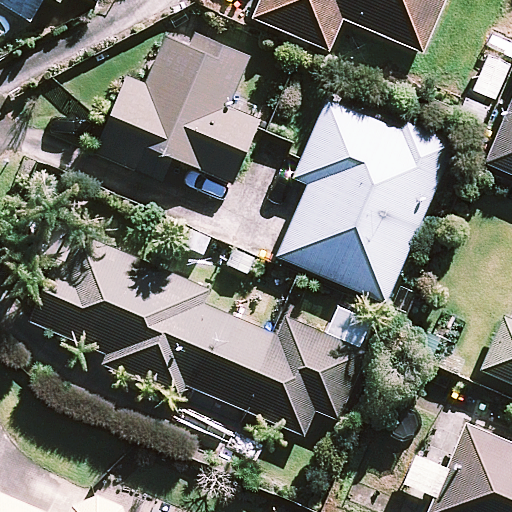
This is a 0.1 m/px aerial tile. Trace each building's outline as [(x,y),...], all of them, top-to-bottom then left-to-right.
[(261,0),(253,18),(329,51),(343,19),(421,53),(444,0),(261,0)] [(511,5),(507,4),(488,48),(511,58),(511,5)] [(194,34),(188,47),(166,38),(147,86),(127,78),(96,154),(163,181),(172,159),(234,184),(259,121),(228,109),(249,56),(194,34)] [(450,149),(328,98),(295,179),(309,185),(278,257),(386,302),(450,149)] [(511,100),(485,164),(511,175),(511,100)] [(210,293),(82,237),(69,265),(58,260),(32,322),(106,354),(102,364),(180,398),(185,385),(304,436),(316,409),(338,419),(367,353),(282,317),(274,336),(204,305),(210,293)] [(511,320),(505,318),(482,371),(511,383),(511,320)] [(511,511),(511,443),(468,424),(449,467),(420,454),(406,484),(436,498),(429,511),(511,511)] [(74,502),(70,505),(66,511),(48,511),(0,491),(0,511),(122,511),(120,509),(116,506),(111,503),(106,501),(101,500),(96,499),(90,499),(85,499),(80,501),(74,502)]
